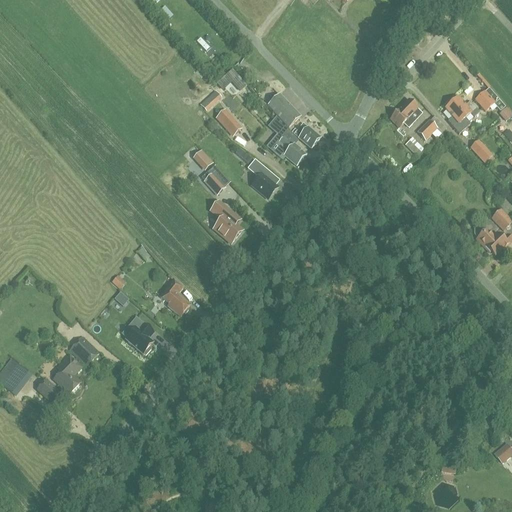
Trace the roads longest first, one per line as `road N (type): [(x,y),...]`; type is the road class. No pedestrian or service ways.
road 1 (residential): [(63,511),(347,138)]
road 2 (unclassified): [(511,309),(347,138)]
road 3 (unclassified): [(347,138),(214,0)]
road 4 (residential): [(371,91),(395,90),(481,0)]
